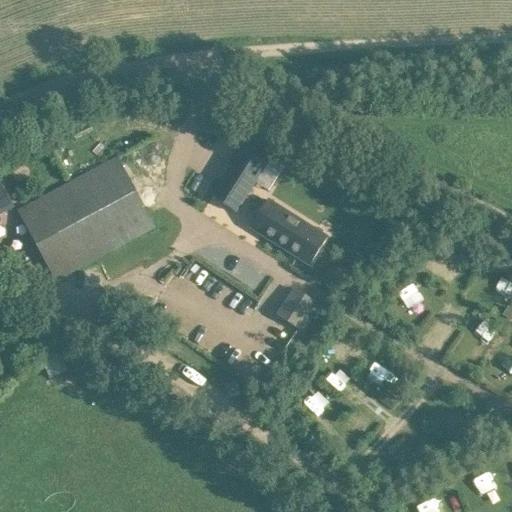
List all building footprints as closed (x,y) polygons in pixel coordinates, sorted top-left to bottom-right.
[(148,191),(164,184),(147,143),(131,150),(148,191)] [(236,213),(266,165),(249,154),(242,150),(223,181),(212,197),(236,213)] [(117,158),(110,161),(19,210),(57,280),(155,227),(117,158)] [(0,177),(0,213),(15,206),(0,177)] [(268,200),(250,227),(310,265),(328,238),(268,200)] [(440,251),(432,268),(449,275),(457,258),(440,251)] [(414,258),(408,266),(416,272),(422,263),(414,258)] [(295,289),(278,316),(302,331),(309,319),(306,317),(315,302),(295,289)] [(511,309),(508,307),(503,315),(511,321),(511,319),(511,309)] [(463,353),(473,362),(482,352),(472,343),(463,353)] [(45,361),(52,376),(70,367),(62,352),(45,361)] [(323,433),(316,441),(324,448),(330,440),(323,433)] [(449,474),(440,479),(445,489),(454,484),(449,474)] [(494,475),(471,480),(475,498),(498,494),(494,475)] [(409,509),(410,511),(434,511),(426,498),(409,509)]
